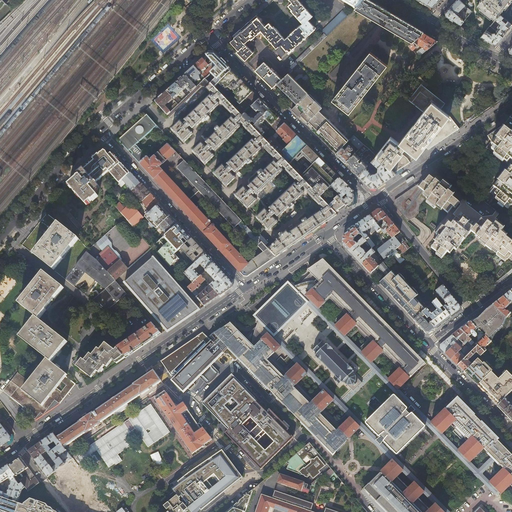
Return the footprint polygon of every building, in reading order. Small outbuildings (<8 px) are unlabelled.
[(0,0),(0,23),(12,12),(12,9),(6,4),(4,2),(1,0),(0,0)] [(354,9),(363,0),(289,0),(292,3),(289,6),(292,10),(291,11),(303,23),(300,26),(300,25),(297,28),(290,33),(288,36),(288,37),(285,39),(274,26),(273,27),(269,23),(266,26),(262,22),(263,21),(259,17),(259,18),(256,16),(233,36),(235,38),(231,42),(238,49),(237,50),(238,51),(237,52),(245,60),(253,52),(245,44),(246,43),(245,42),(249,39),(249,40),(251,38),(252,39),(261,31),(265,35),(264,36),(265,37),(266,36),(271,42),(270,43),(271,44),(272,43),(277,48),(279,46),(280,47),(282,45),(289,53),(288,54),(289,55),(294,51),(293,50),(294,49),(293,48),(300,43),(301,44),(302,43),(301,42),(304,39),(305,40),(306,39),(305,38),(311,32),(312,33),(313,32),(312,32),(316,28),(308,20),(313,16),(308,11),(309,10),(308,9),(307,10),(302,4),(303,3),(302,2),(301,2),(298,0),(343,0),(349,3),(348,5),(352,7),(352,8),(345,14),(342,11),(321,31),(324,34),(295,62),(297,64),(354,9)] [(382,8),(369,0),(363,0),(354,9),(412,43),(422,34),(424,32),(382,8)] [(457,0),(453,4),(450,8),(456,14),(460,10),(461,11),(462,10),(461,10),(463,8),(468,12),(463,18),(461,16),(459,17),(464,21),(471,11),(459,0),(457,0)] [(481,0),(477,6),(494,19),(509,0),(481,0)] [(456,14),(450,8),(448,10),(445,13),(446,16),(452,20),(461,25),(464,21),(459,17),(456,14)] [(496,31),(497,32),(503,37),(511,26),(511,24),(507,21),(505,23),(501,19),(503,17),(500,15),(495,20),(500,24),(497,27),(498,28),(496,31)] [(493,29),(490,26),(481,37),(488,41),(493,44),(497,44),(503,37),(497,32),(495,34),(495,33),(494,33),(492,34),(490,33),(493,29)] [(425,33),(424,32),(422,34),(412,43),(409,45),(418,57),(438,40),(425,33)] [(333,100),(349,113),(387,65),(371,52),(333,100)] [(208,54),(206,56),(217,68),(205,78),(205,79),(214,88),(219,83),(231,71),(225,64),(215,54),(208,54)] [(202,74),(205,78),(217,68),(206,56),(200,61),(194,66),(202,74)] [(277,84),(282,78),(276,72),(275,73),(274,72),(275,71),(272,68),(271,69),(264,62),(257,69),(255,70),(273,87),(277,84)] [(185,75),(192,83),(202,74),(194,66),(192,69),(185,75)] [(242,81),(231,71),(219,83),(221,86),(224,85),(225,88),(228,87),(231,90),(231,89),(234,92),(234,93),(236,95),(235,98),(238,99),(237,102),(240,105),(253,92),(242,81)] [(287,74),(282,78),(277,84),(282,89),(283,90),(285,92),(297,104),(308,93),(288,73),(287,74)] [(180,79),(176,83),(183,91),(187,87),(187,85),(188,84),(189,85),(190,85),(189,85),(189,86),(189,87),(190,87),(188,89),(188,90),(191,92),(196,87),(193,84),(192,83),(185,75),(180,79)] [(205,79),(196,87),(191,92),(188,95),(187,96),(178,105),(173,109),(167,115),(169,117),(201,87),(205,87),(211,93),(211,92),(213,94),(211,96),(201,104),(202,105),(194,112),(193,112),(184,120),(182,123),(180,121),(171,129),(174,133),(175,133),(180,138),(180,139),(183,142),(193,133),(188,128),(190,126),(193,129),(195,126),(196,127),(202,121),(204,119),(205,121),(206,119),(206,120),(209,117),(208,115),(211,113),(217,107),(216,107),(219,104),(216,101),(218,100),(223,104),(222,105),(232,115),(233,115),(237,119),(235,121),(232,118),(230,121),(229,120),(224,126),(220,129),(219,127),(216,129),(216,130),(215,131),(216,132),(215,134),(209,140),(206,143),(209,145),(206,147),(201,142),(192,151),(195,155),(196,154),(202,160),(201,161),(205,164),(214,155),(212,154),(215,151),(224,143),(223,142),(230,135),(231,136),(240,127),(242,124),(244,126),(244,127),(253,137),(254,137),(256,139),(258,141),(256,143),(253,140),(244,149),(237,157),(236,156),(227,165),(225,167),(222,164),(213,173),(217,176),(218,176),(222,181),(223,182),(222,182),(226,187),(235,178),(231,173),(233,171),(235,173),(239,170),(239,171),(245,166),(247,164),(248,165),(249,164),(252,162),(252,161),(251,160),(254,157),(259,152),(259,151),(261,149),(259,146),(261,144),(265,148),(265,149),(275,159),(280,163),(278,165),(275,163),(272,165),(266,170),(265,169),(263,171),(262,172),(261,171),(258,174),(260,176),(251,184),(252,184),(249,187),(251,190),(249,192),(244,187),(235,196),(238,199),(239,199),(244,204),(244,205),(247,209),(257,200),(255,198),(257,196),(265,188),(266,187),(274,180),(277,177),(283,171),(282,170),(284,168),(286,170),(286,171),(296,181),(297,181),(298,183),(301,185),(299,187),(296,184),(287,193),(280,201),(279,200),(270,209),(272,212),(270,214),(267,211),(265,209),(256,218),(260,221),(261,221),(265,226),(266,227),(265,227),(266,228),(266,230),(268,230),(269,231),(269,230),(272,230),(272,228),(278,222),(273,217),(275,215),(278,218),(281,215),(282,215),(287,210),(289,208),(290,209),(291,208),(292,209),(295,206),(294,205),(293,204),(296,201),(302,196),(301,195),(304,193),(302,190),(304,188),(308,192),(308,193),(320,206),(321,206),(325,211),(324,212),(322,213),(321,212),(321,213),(318,214),(309,220),(308,221),(307,220),(303,222),(304,223),(294,230),(295,231),(291,233),(291,232),(289,233),(287,231),(284,234),(280,238),(277,241),(274,244),(271,247),(270,246),(268,246),(266,247),(276,257),(283,252),(337,215),(336,213),(329,207),(320,198),(301,177),(289,165),(279,155),(267,142),(261,137),(253,128),(242,117),(235,110),(214,88),(205,79)] [(183,91),(176,83),(171,87),(166,91),(174,100),(178,105),(187,96),(186,95),(185,94),(177,101),(175,98),(178,95),(179,96),(180,96),(179,95),(183,91)] [(376,155),(377,156),(395,173),(410,162),(407,158),(401,153),(405,148),(417,157),(425,147),(428,149),(457,129),(459,128),(450,116),(442,110),(441,109),(445,103),(426,88),(421,84),(408,100),(424,112),(399,143),(391,137),(376,155)] [(173,101),(174,100),(166,91),(161,96),(155,101),(167,115),(173,109),(172,108),(169,111),(165,106),(168,104),(169,104),(173,100),(173,101)] [(258,97),(253,92),(240,105),(235,110),(242,117),(246,114),(251,108),(260,99),(258,97)] [(308,93),(297,104),(292,109),(306,124),(309,121),(320,111),(323,108),(308,93)] [(260,99),(251,108),(257,113),(258,112),(260,113),(254,119),(251,119),(246,114),(242,117),(253,128),(270,110),(265,104),(260,99)] [(271,111),(270,110),(253,128),(261,137),(265,133),(259,127),(260,125),(261,124),(262,124),(264,122),(264,121),(265,120),(271,126),(279,118),(271,111)] [(349,140),(320,111),(309,121),(309,122),(310,122),(311,124),(312,125),(317,129),(316,130),(319,133),(320,132),(339,150),(346,143),(349,140)] [(153,128),(156,125),(147,115),(119,141),(140,163),(147,157),(136,145),(153,128)] [(283,122),(279,118),(271,126),(271,127),(277,132),(285,124),(283,122)] [(511,119),(488,135),(492,141),(489,144),(487,147),(506,162),(510,166),(485,197),(485,202),(501,215),(510,214),(511,211),(511,119)] [(285,124),(277,132),(276,132),(277,134),(284,139),(283,140),(288,145),(297,136),(296,135),(286,125),(285,124)] [(153,128),(162,138),(165,134),(156,125),(153,128)] [(277,132),(271,127),(265,133),(261,137),(267,142),(276,132),(277,132)] [(278,136),(277,134),(276,132),(267,142),(279,155),(284,150),(272,139),(273,138),(275,139),(278,136)] [(349,140),(358,149),(363,144),(354,135),(349,140)] [(297,136),(288,145),(284,150),(279,155),(289,165),(301,153),(313,165),(301,177),(320,198),(331,187),(340,178),(337,176),(306,145),(303,142),(297,136)] [(154,150),(157,152),(166,143),(164,140),(154,150)] [(353,149),(346,143),(339,150),(336,153),(340,158),(345,162),(352,155),(350,153),(349,153),(352,149),(353,149)] [(271,260),(276,257),(266,247),(265,246),(262,242),(257,246),(263,252),(251,261),(248,264),(237,252),(252,238),(255,241),(256,241),(257,241),(259,239),(256,236),(245,225),(244,227),(248,230),(247,231),(247,233),(250,236),(235,250),(232,247),(213,226),(196,207),(206,198),(234,228),(241,221),(184,161),(176,167),(195,187),(186,196),(164,172),(159,167),(161,165),(175,152),(168,144),(154,157),(150,160),(147,157),(140,163),(147,172),(155,180),(205,234),(214,244),(223,253),(224,254),(239,271),(244,276),(247,277),(271,260)] [(358,149),(352,155),(345,162),(350,167),(358,175),(368,165),(363,160),(366,157),(371,162),(377,156),(376,155),(363,144),(358,149)] [(83,169),(78,173),(79,175),(69,185),(86,205),(91,200),(92,201),(98,196),(95,193),(100,188),(96,183),(108,171),(119,183),(122,180),(127,176),(130,173),(111,153),(108,155),(104,150),(99,155),(98,154),(93,159),(94,160),(89,165),(87,167),(84,169),(83,169)] [(377,156),(371,162),(368,165),(358,175),(370,187),(376,188),(386,181),(396,174),(395,173),(377,156)] [(131,172),(130,173),(127,176),(122,180),(132,190),(140,182),(136,177),(131,172)] [(266,187),(265,188),(266,189),(258,197),(259,199),(265,193),(267,195),(269,193),(270,194),(271,193),(272,193),(272,192),(273,191),(272,190),(274,188),(273,187),(276,184),(277,186),(283,180),(281,178),(283,176),(281,175),(278,178),(277,177),(274,180),(266,187)] [(401,213),(407,221),(412,218),(415,217),(419,212),(420,205),(425,199),(435,208),(437,205),(442,209),(443,209),(448,213),(453,207),(454,208),(463,197),(443,181),(443,182),(437,177),(432,178),(426,186),(421,185),(397,202),(397,203),(403,211),(401,213)] [(340,178),(331,187),(339,195),(337,196),(337,197),(346,206),(352,202),(353,192),(346,185),(340,178)] [(141,203),(151,194),(148,191),(140,182),(132,190),(131,190),(135,194),(141,203)] [(151,194),(141,203),(149,212),(158,204),(159,203),(158,201),(151,194)] [(344,208),(346,206),(337,197),(334,200),(335,201),(329,207),(336,213),(344,208)] [(143,218),(132,206),(135,203),(134,202),(126,209),(120,203),(115,207),(124,216),(127,219),(133,227),(143,218)] [(504,256),(508,259),(511,253),(511,240),(506,236),(506,235),(501,231),(504,228),(501,226),(496,222),(493,225),(489,223),(488,221),(486,223),(462,203),(453,214),(456,216),(452,221),(453,222),(451,225),(449,222),(444,228),(443,226),(436,234),(439,237),(435,242),(436,242),(431,247),(438,253),(437,253),(443,258),(447,252),(449,254),(453,248),(456,250),(468,234),(469,235),(471,231),(476,235),(476,236),(478,237),(481,240),(480,241),(491,250),(492,248),(497,253),(496,254),(502,259),(504,256)] [(164,210),(158,204),(149,212),(143,218),(154,231),(163,223),(170,216),(164,210)] [(375,211),(369,215),(376,224),(380,221),(381,221),(382,222),(383,221),(385,223),(379,228),(381,230),(384,233),(394,224),(388,217),(382,210),(378,209),(375,211)] [(76,265),(87,252),(88,250),(79,239),(58,222),(47,213),(38,224),(35,229),(31,234),(26,240),(22,245),(33,253),(54,270),(65,279),(76,265)] [(170,216),(163,223),(167,227),(166,228),(165,228),(163,230),(164,232),(164,233),(165,233),(166,234),(177,224),(178,223),(177,222),(171,215),(170,216)] [(376,224),(369,215),(362,220),(354,226),(360,234),(363,238),(369,245),(372,249),(373,250),(374,250),(372,247),(375,245),(369,238),(365,232),(369,230),(372,234),(376,231),(377,232),(381,230),(379,228),(376,224)] [(164,246),(157,253),(169,266),(178,258),(174,253),(177,251),(178,251),(191,239),(186,234),(177,224),(166,234),(159,241),(164,246)] [(394,224),(384,233),(386,236),(388,233),(392,238),(394,236),(400,232),(397,228),(394,224)] [(360,234),(354,226),(347,231),(348,232),(345,235),(343,245),(346,248),(349,251),(360,240),(359,239),(355,243),(354,242),(355,238),(357,236),(360,234)] [(262,242),(265,246),(268,243),(259,233),(256,236),(259,239),(262,242)] [(394,236),(392,238),(390,239),(389,240),(396,249),(398,247),(401,245),(394,236)] [(191,267),(206,253),(203,250),(192,238),(191,239),(178,251),(191,267)] [(369,245),(363,238),(360,240),(349,251),(356,258),(362,264),(370,257),(375,253),(373,250),(372,249),(367,254),(365,252),(365,251),(363,249),(362,249),(360,247),(365,242),(368,246),(369,245)] [(396,249),(389,240),(377,250),(384,259),(393,251),(402,262),(405,259),(401,255),(400,253),(396,249)] [(401,245),(398,247),(402,252),(400,253),(401,255),(409,248),(406,243),(405,243),(404,242),(401,245)] [(102,257),(97,260),(107,272),(115,280),(128,269),(109,248),(100,256),(102,257)] [(97,260),(87,252),(76,265),(65,279),(75,286),(85,273),(106,289),(92,300),(106,311),(117,302),(127,294),(115,280),(107,272),(97,260)] [(214,263),(207,255),(206,253),(191,267),(184,274),(192,283),(201,275),(203,273),(206,270),(214,263)] [(167,330),(168,331),(183,321),(199,310),(153,257),(152,257),(153,258),(152,259),(150,257),(146,260),(148,262),(147,262),(146,261),(142,264),(143,266),(141,268),(140,266),(135,270),(136,272),(125,282),(124,281),(167,330)] [(377,264),(370,257),(362,264),(366,269),(371,274),(383,262),(382,261),(377,264)] [(258,321),(257,323),(257,325),(256,326),(244,338),(230,323),(229,324),(214,334),(218,338),(227,348),(236,357),(273,393),(282,403),(283,402),(334,453),(347,441),(347,440),(346,440),(348,438),(349,439),(356,431),(360,428),(362,426),(363,425),(340,401),(352,389),(353,391),(362,382),(361,381),(372,369),(395,392),(398,389),(410,377),(425,363),(325,261),(323,262),(319,265),(319,264),(317,266),(315,264),(313,265),(307,269),(311,272),(300,283),(297,284),(295,284),(293,285),(288,280),(253,315),(258,321)] [(391,272),(383,262),(371,274),(373,277),(378,272),(378,270),(380,268),(385,274),(383,277),(384,278),(391,272)] [(233,283),(214,263),(206,270),(216,282),(214,283),(213,282),(210,285),(220,295),(228,290),(233,287),(233,283)] [(449,268),(456,272),(458,269),(451,264),(449,268)] [(393,270),(391,272),(384,278),(380,282),(386,288),(393,296),(402,305),(408,312),(415,319),(422,312),(426,309),(415,297),(418,295),(412,288),(405,279),(404,280),(401,278),(402,277),(399,275),(398,276),(393,270)] [(19,303),(36,317),(39,319),(50,305),(64,288),(60,285),(44,272),(19,303)] [(200,284),(205,280),(201,275),(192,283),(187,287),(205,306),(212,301),(220,295),(210,285),(208,283),(208,284),(209,286),(208,287),(206,285),(204,288),(205,290),(200,294),(199,293),(195,289),(197,287),(198,288),(201,285),(200,284)] [(439,295),(443,301),(451,295),(448,290),(443,285),(435,292),(437,296),(439,295)] [(509,291),(502,296),(510,304),(511,303),(511,302),(511,288),(511,289),(509,291)] [(451,295),(443,301),(446,304),(447,304),(447,305),(448,306),(447,305),(446,305),(443,307),(446,311),(451,317),(457,312),(460,310),(460,306),(451,295)] [(509,305),(510,304),(502,296),(498,299),(492,304),(507,318),(510,314),(509,313),(508,311),(507,311),(506,311),(503,309),(504,308),(508,309),(510,306),(509,305)] [(427,319),(430,317),(433,321),(430,323),(435,329),(443,323),(451,317),(446,311),(444,312),(441,308),(443,307),(437,299),(426,309),(422,312),(426,316),(427,319)] [(507,318),(492,304),(489,307),(484,311),(479,316),(478,317),(471,320),(470,321),(485,335),(491,341),(494,333),(503,326),(507,318)] [(426,316),(422,312),(415,319),(414,320),(420,327),(426,333),(430,333),(435,329),(430,323),(430,322),(428,323),(427,323),(428,322),(425,319),(424,319),(423,318),(426,316)] [(39,319),(36,317),(20,337),(36,349),(47,358),(29,381),(18,372),(3,391),(26,409),(25,411),(35,419),(40,412),(43,415),(55,400),(59,403),(75,384),(65,377),(67,374),(58,367),(51,362),(59,352),(67,342),(39,319)] [(466,324),(460,329),(469,337),(471,335),(472,337),(473,335),(474,337),(476,337),(477,336),(478,337),(478,339),(479,341),(485,335),(470,321),(466,324)] [(116,347),(125,358),(126,358),(128,356),(141,348),(161,334),(152,323),(116,347)] [(457,331),(452,335),(457,340),(463,346),(461,348),(450,359),(454,362),(457,366),(478,346),(476,344),(469,337),(460,329),(457,331)] [(227,348),(218,338),(214,343),(212,341),(211,341),(203,332),(161,361),(171,377),(173,376),(174,377),(171,380),(183,392),(193,382),(195,383),(196,384),(198,381),(196,379),(201,374),(202,373),(209,366),(223,352),(227,348)] [(457,340),(452,335),(440,344),(440,348),(445,353),(450,359),(461,348),(454,341),(457,340)] [(491,341),(485,335),(479,341),(476,344),(478,346),(484,352),(486,350),(485,348),(487,346),(489,348),(493,343),(491,341)] [(117,363),(125,358),(116,347),(115,349),(105,342),(99,349),(97,347),(92,354),(89,353),(84,360),(82,358),(76,366),(91,378),(97,370),(99,372),(102,368),(104,365),(107,367),(112,360),(117,363)] [(481,356),(484,352),(478,346),(457,366),(461,369),(464,372),(465,371),(473,364),(469,360),(477,352),(481,356)] [(473,364),(465,371),(471,377),(472,378),(474,380),(478,385),(492,372),(492,371),(484,363),(483,364),(477,359),(473,364)] [(202,373),(201,374),(201,375),(200,376),(204,379),(207,383),(208,382),(210,381),(211,380),(212,379),(213,378),(214,377),(215,376),(216,375),(216,373),(217,372),(216,371),(214,369),(211,366),(210,367),(209,366),(202,373)] [(82,416),(55,435),(64,447),(66,446),(86,432),(91,429),(92,429),(95,427),(95,426),(100,423),(100,422),(102,421),(113,413),(115,416),(129,406),(128,403),(140,395),(141,394),(141,395),(161,381),(154,370),(152,367),(146,371),(145,372),(103,401),(86,413),(82,416)] [(353,391),(352,389),(340,401),(363,425),(362,426),(360,428),(364,432),(361,434),(362,436),(363,437),(366,434),(387,455),(384,458),(385,459),(386,460),(389,457),(393,461),(395,459),(396,457),(395,456),(397,453),(382,438),(376,432),(369,425),(398,397),(426,425),(428,426),(430,425),(431,423),(432,421),(429,417),(426,415),(404,395),(407,392),(405,390),(402,393),(398,389),(395,392),(372,369),(361,381),(362,382),(353,391)] [(499,379),(492,372),(478,385),(480,387),(487,394),(496,403),(498,405),(505,398),(506,396),(508,394),(511,390),(511,376),(507,371),(499,379)] [(231,375),(204,402),(223,422),(221,423),(223,426),(223,427),(226,431),(256,402),(253,399),(254,399),(236,381),(237,380),(231,375)] [(156,400),(193,453),(201,447),(202,449),(205,447),(203,444),(205,444),(212,438),(203,427),(200,424),(198,425),(187,409),(188,409),(183,402),(177,407),(167,393),(166,392),(165,391),(155,397),(155,399),(156,400)] [(484,448),(487,451),(492,457),(494,459),(496,461),(504,469),(490,482),(490,483),(498,491),(501,494),(511,485),(511,486),(511,453),(511,454),(498,440),(499,439),(482,421),(481,422),(474,415),(475,414),(458,396),(432,421),(431,423),(442,434),(451,425),(455,429),(452,432),(460,440),(463,437),(467,441),(458,450),(464,456),(469,462),(470,462),(484,448)] [(426,425),(398,397),(369,425),(376,432),(382,438),(397,453),(426,425)] [(505,398),(498,405),(497,406),(506,415),(511,421),(511,404),(511,403),(505,398)] [(292,437),(264,409),(257,401),(256,402),(226,431),(227,431),(226,432),(261,468),(292,437)] [(138,412),(77,455),(79,458),(77,459),(80,462),(81,461),(82,461),(85,459),(87,462),(93,458),(91,455),(97,450),(106,463),(112,459),(116,465),(122,460),(118,454),(131,446),(126,439),(135,433),(133,430),(135,428),(148,447),(171,432),(151,404),(138,412)] [(290,426),(284,420),(282,423),(288,429),(290,426)] [(1,423),(0,423),(0,443),(2,446),(5,444),(6,443),(10,440),(11,436),(8,433),(1,423)] [(442,434),(431,423),(430,425),(428,426),(429,428),(437,435),(466,465),(467,465),(468,463),(469,462),(464,456),(458,450),(442,434)] [(47,451),(50,454),(54,461),(60,468),(72,458),(64,447),(55,435),(53,433),(46,438),(40,442),(47,451)] [(47,451),(40,442),(33,447),(28,451),(43,470),(51,463),(52,462),(54,461),(50,454),(49,455),(50,458),(46,461),(42,455),(47,451)] [(301,474),(304,475),(305,476),(308,477),(310,475),(313,479),(319,474),(320,468),(323,468),(327,464),(309,443),(287,461),(288,463),(286,469),(299,473),(300,472),(301,474)] [(155,449),(148,454),(156,464),(162,460),(155,449)] [(241,477),(223,454),(219,457),(218,456),(216,453),(186,472),(183,477),(185,480),(181,484),(179,482),(171,489),(177,496),(187,509),(188,508),(191,511),(195,511),(205,504),(206,505),(241,477)] [(449,511),(450,511),(396,457),(395,459),(393,461),(400,467),(404,471),(415,482),(421,489),(425,493),(430,498),(436,504),(444,511),(449,511)] [(478,470),(470,462),(469,462),(468,463),(467,465),(485,484),(496,494),(497,493),(498,491),(490,483),(490,482),(483,475),(496,461),(494,459),(492,457),(478,470)] [(9,466),(16,475),(16,476),(21,473),(28,468),(21,458),(14,463),(9,466)] [(60,468),(54,461),(52,462),(55,465),(52,468),(51,466),(52,465),(51,463),(43,470),(48,477),(56,471),(60,468)] [(400,467),(393,461),(381,472),(382,472),(365,489),(387,511),(444,511),(436,504),(430,498),(425,493),(421,489),(415,482),(404,471),(400,467)] [(0,469),(0,482),(2,486),(4,485),(2,482),(9,478),(11,482),(15,479),(14,477),(16,475),(9,466),(8,464),(0,469)] [(36,477),(28,468),(21,473),(24,476),(23,477),(24,477),(26,476),(29,482),(36,477)] [(329,468),(325,472),(329,477),(334,473),(329,468)] [(304,482),(280,474),(277,482),(301,490),(304,482)] [(40,483),(36,477),(29,482),(26,476),(24,477),(22,479),(21,477),(19,479),(22,483),(25,487),(28,492),(40,483)] [(19,484),(15,479),(11,482),(7,493),(4,492),(3,497),(18,502),(22,489),(25,487),(22,483),(19,484)] [(253,489),(258,485),(250,483),(228,500),(233,506),(253,489)] [(339,511),(325,507),(323,511),(321,511),(322,511),(313,509),(312,511),(311,511),(313,503),(275,490),(272,498),(262,495),(255,511),(339,511)] [(18,502),(3,497),(0,496),(0,507),(13,511),(54,511),(55,510),(54,510),(52,507),(49,506),(47,504),(31,498),(24,503),(24,504),(18,502)] [(168,511),(183,511),(187,509),(177,496),(164,506),(168,511)]
